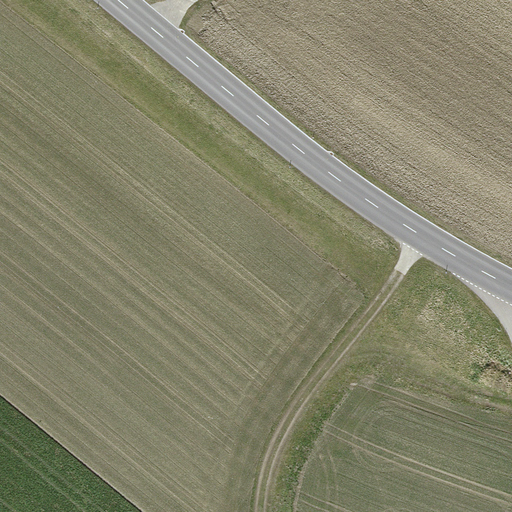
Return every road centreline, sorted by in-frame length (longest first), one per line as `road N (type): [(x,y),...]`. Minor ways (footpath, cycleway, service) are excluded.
road 1 (tertiary): [(511,286),(426,239),(284,142),(119,0)]
road 2 (track): [(426,239),(314,386),(278,452),(266,511)]
